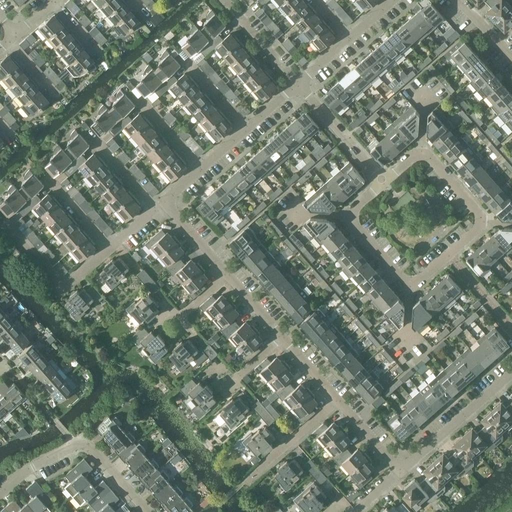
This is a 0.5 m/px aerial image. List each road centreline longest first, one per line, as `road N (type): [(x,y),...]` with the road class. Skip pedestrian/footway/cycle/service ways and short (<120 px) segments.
road 1 (residential): [(382,181),(426,153),(481,216),(479,228),(449,255),(404,283),(348,211)]
road 2 (residential): [(147,511),(81,444),(30,467),(0,492)]
road 3 (residential): [(399,471),(511,374)]
road 4 (residential): [(5,225),(58,285),(109,249)]
road 5 (residential): [(382,181),(297,85)]
road 6 (residential): [(241,482),(338,403)]
